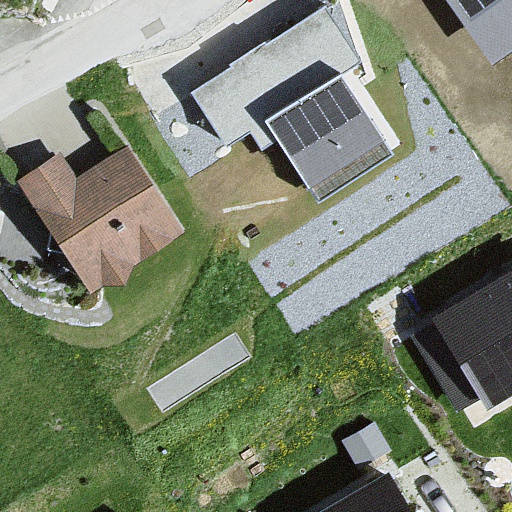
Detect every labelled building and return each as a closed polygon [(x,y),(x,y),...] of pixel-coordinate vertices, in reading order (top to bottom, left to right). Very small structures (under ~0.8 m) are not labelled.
[(323,0),(322,0),(190,88),(222,136),(244,121),(259,143),(275,132),(317,194),(392,144),(337,62),(356,49),(323,0)] [(511,0),(449,0),(492,62),(511,48),(511,0)] [(146,150),(46,214),(104,306),(205,243),(146,150)] [(511,262),(428,313),(483,404),(511,386),(511,262)] [(409,511),(385,469),(311,511),(409,511)]
